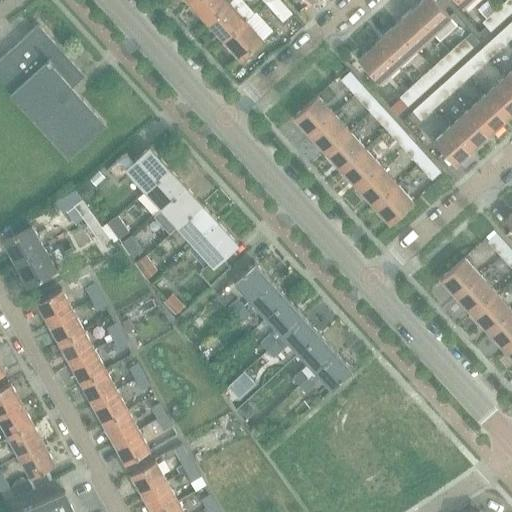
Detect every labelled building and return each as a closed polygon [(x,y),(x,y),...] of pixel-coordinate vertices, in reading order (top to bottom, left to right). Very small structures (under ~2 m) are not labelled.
[(207,21),(228,1),(227,0),(192,0),(190,3),(207,21)] [(223,39),(245,19),(254,11),(244,0),(229,0),(228,1),(207,21),(223,39)] [(279,0),(267,0),(265,3),(281,20),(290,12),(279,0)] [(419,0),(410,8),(432,33),(450,16),(434,0),(419,0)] [(505,18),(511,11),(511,0),(504,0),(496,8),(505,18)] [(414,49),(432,33),(410,8),(392,25),(414,49)] [(491,30),(505,18),(496,8),(482,20),(483,22),(476,28),(483,36),(490,29),(491,30)] [(245,19),(223,39),(240,58),(262,38),(245,19)] [(511,19),(498,32),(506,42),(511,36),(511,19)] [(9,93),(67,157),(105,123),(71,85),(83,74),(37,23),(0,57),(0,79),(11,91),(9,93)] [(396,65),(414,49),(392,25),(375,41),(396,65)] [(289,49),(301,40),(293,29),(281,37),(289,49)] [(449,51),(457,60),(479,40),(472,32),(466,37),(465,36),(449,51)] [(488,58),(506,42),(498,32),(480,48),(488,58)] [(379,81),(396,65),(375,41),(357,57),(379,81)] [(470,74),(488,58),(480,48),(462,64),(470,74)] [(439,76),(457,60),(449,51),(431,67),(439,76)] [(453,90),(470,74),(462,64),(444,80),(453,90)] [(421,92),(439,76),(431,67),(413,83),(421,92)] [(354,93),(363,85),(349,70),(341,77),(354,93)] [(508,115),(511,111),(511,83),(504,75),(486,91),(508,115)] [(435,106),(453,90),(444,80),(426,96),(435,106)] [(396,115),(421,92),(413,83),(388,106),(396,115)] [(370,111),(379,103),(363,85),(354,93),(370,111)] [(490,131),(508,115),(486,91),(468,107),(490,131)] [(309,134),(333,112),(317,94),(293,116),(309,134)] [(421,118),(435,106),(426,96),(412,109),(421,118)] [(387,128),(395,121),(379,103),(370,111),(387,128)] [(472,147),(490,131),(468,107),(451,123),(472,147)] [(325,151),(349,130),(333,112),(309,134),(325,151)] [(403,146),(411,138),(395,121),(387,128),(403,146)] [(455,164),(472,147),(451,123),(433,139),(455,164)] [(341,169),(365,147),(349,130),(325,151),(341,169)] [(419,164),(427,156),(411,138),(403,146),(419,164)] [(145,190),(169,169),(149,147),(134,160),(126,151),(106,169),(118,182),(129,172),(145,190)] [(357,187),(381,165),(365,147),(341,169),(357,187)] [(427,156),(419,164),(432,178),(440,170),(427,156)] [(373,205),(397,183),(381,165),(357,187),(373,205)] [(162,208),(185,187),(169,169),(145,190),(162,208)] [(397,183),(373,205),(389,223),(413,201),(397,183)] [(178,225),(201,204),(185,187),(162,208),(178,225)] [(117,239),(106,223),(102,225),(82,198),(74,204),(102,242),(96,247),(104,258),(117,248),(113,242),(117,239)] [(194,243),(217,222),(201,204),(178,225),(194,243)] [(106,223),(117,239),(129,230),(118,214),(106,223)] [(217,222),(194,243),(210,261),(199,272),(211,284),(230,267),(221,258),(237,244),(217,222)] [(14,263),(43,247),(30,225),(2,241),(14,263)] [(501,254),(509,247),(496,232),(493,229),(485,236),(501,254)] [(120,243),(131,259),(143,251),(132,235),(120,243)] [(43,247),(14,263),(26,286),(55,270),(43,247)] [(511,266),(511,249),(509,247),(501,254),(511,266)] [(134,263),(146,279),(157,270),(146,254),(134,263)] [(455,296),(479,274),(463,256),(439,278),(455,296)] [(249,301),(271,281),(254,263),(232,283),(249,301)] [(472,314),(495,292),(479,274),(455,296),(472,314)] [(92,298),(102,293),(95,280),(85,286),(92,298)] [(265,318),(287,299),(271,281),(249,301),(265,318)] [(48,323),(72,309),(61,288),(36,302),(48,323)] [(163,299),(175,312),(185,303),(173,290),(163,299)] [(488,331),(511,310),(495,292),(472,314),(488,331)] [(102,293),(92,298),(98,308),(108,302),(102,293)] [(130,312),(132,316),(140,311),(138,307),(141,305),(136,296),(116,308),(121,317),(130,312)] [(232,317),(245,305),(238,296),(228,305),(234,312),(231,315),(232,317)] [(267,349),(302,316),(287,299),(265,318),(274,328),(260,341),(267,349)] [(245,305),(232,317),(235,321),(239,318),(242,320),(251,312),(245,305)] [(59,343),(83,329),(72,309),(48,323),(59,343)] [(504,349),(511,342),(511,309),(511,310),(488,331),(504,349)] [(297,353),(318,334),(302,316),(267,349),(274,356),(288,343),(297,353)] [(70,363),(123,333),(116,320),(107,325),(114,338),(94,348),(83,329),(59,343),(70,363)] [(125,358),(134,353),(123,333),(70,363),(81,382),(105,369),(98,356),(111,350),(110,348),(117,344),(120,348),(122,347),(127,356),(124,357),(125,358)] [(313,371),(334,351),(318,334),(297,353),(306,363),(292,376),(299,384),(309,375),(313,371)] [(334,351),(313,371),(330,389),(351,369),(334,351)] [(136,378),(145,373),(134,353),(125,358),(136,378)] [(92,402),(116,389),(105,369),(81,382),(92,402)] [(145,373),(136,378),(141,388),(151,383),(145,373)] [(309,375),(299,384),(306,391),(315,382),(309,375)] [(358,376),(328,403),(346,424),(376,396),(358,376)] [(0,414),(20,404),(9,383),(0,387),(0,414)] [(103,422),(127,409),(116,389),(92,402),(103,422)] [(158,418),(167,413),(155,392),(146,397),(154,410),(147,414),(151,421),(157,417),(158,418)] [(376,396),(346,424),(363,443),(394,416),(376,396)] [(0,422),(8,436),(31,423),(20,404),(0,414),(0,422)] [(114,442),(138,429),(127,409),(103,422),(114,442)] [(167,413),(158,418),(164,428),(172,423),(167,413)] [(394,416),(363,443),(380,462),(411,435),(394,416)] [(19,456),(42,443),(31,423),(8,436),(19,456)] [(138,429),(114,442),(125,463),(150,450),(138,429)] [(311,436),(317,446),(328,440),(321,430),(311,436)] [(411,435),(380,462),(398,481),(428,454),(411,435)] [(328,440),(317,446),(324,456),(334,450),(328,440)] [(177,476),(196,465),(183,442),(174,447),(183,464),(172,470),(170,466),(161,471),(155,460),(131,474),(142,495),(167,481),(166,479),(176,474),(177,476)] [(30,477),(48,467),(53,464),(42,443),(19,456),(30,477)] [(428,454),(398,481),(416,502),(446,475),(428,454)] [(196,465),(177,476),(179,480),(189,474),(197,488),(205,484),(201,475),(201,474),(196,465)] [(0,466),(0,489),(5,499),(15,494),(0,466)] [(48,467),(30,477),(27,478),(33,488),(53,477),(48,467)] [(350,474),(340,480),(346,490),(356,484),(350,474)] [(151,511),(158,511),(178,501),(167,481),(142,495),(151,511)] [(299,481),(289,488),(295,498),(305,491),(299,481)] [(356,484),(346,490),(353,500),(363,494),(356,484)] [(289,488),(279,494),(285,504),(295,498),(289,488)] [(16,511),(71,511),(62,491),(16,511)] [(205,511),(218,505),(210,492),(201,497),(207,509),(201,511),(183,511),(178,501),(158,511),(205,511)] [(336,511),(326,495),(303,510),(304,511),(336,511)] [(273,511),(267,502),(257,509),(259,511),(273,511)]
